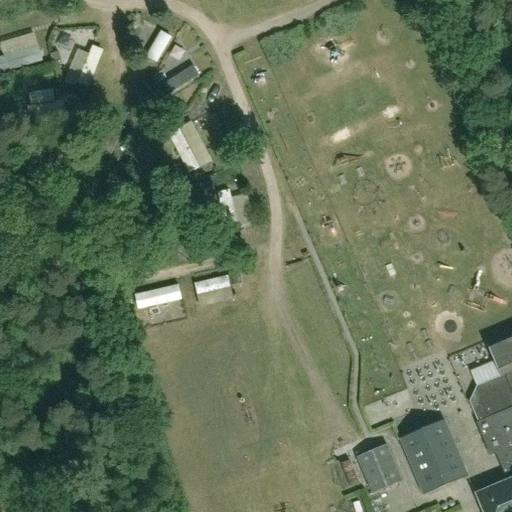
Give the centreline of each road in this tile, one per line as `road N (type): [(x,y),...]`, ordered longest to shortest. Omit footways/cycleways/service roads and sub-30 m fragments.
road 1 (track): [(274,248),(271,182),(220,40)]
road 2 (unclassified): [(511,165),(422,0)]
road 3 (track): [(220,40),(160,1),(97,0)]
road 4 (track): [(220,40),(333,0)]
